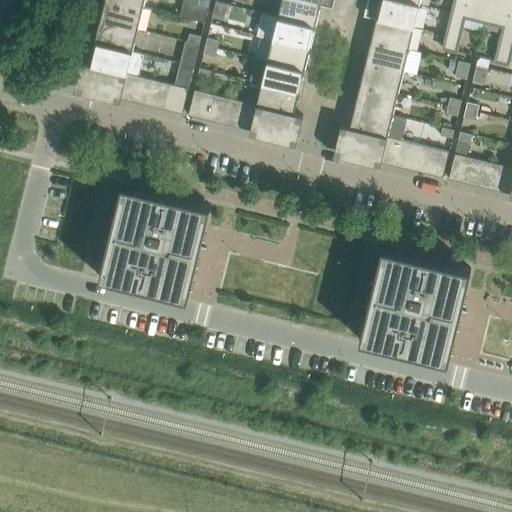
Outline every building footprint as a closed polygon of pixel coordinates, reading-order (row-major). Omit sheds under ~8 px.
[(137,29),(143,6),(116,0),(104,0),(100,20),(137,29)] [(205,22),(208,7),(196,4),(197,0),(184,0),(181,16),(205,22)] [(320,3),(308,0),(281,0),(278,16),(315,25),(320,4),(320,3)] [(376,18),(377,17),(414,26),(419,4),(403,0),(367,0),(364,15),(376,18)] [(464,17),(484,21),(488,0),(467,0),(466,4),(454,1),(447,28),(460,32),(464,17)] [(511,15),(507,14),(509,6),(510,0),(488,0),(484,21),(503,26),(499,41),(511,44),(511,15)] [(216,1),(214,9),(226,11),(228,3),(216,1)] [(226,11),(214,9),(212,16),(224,19),(226,11)] [(315,25),(278,16),(262,12),(256,34),(272,38),(309,47),(315,25)] [(377,17),(376,18),(371,39),(408,48),(414,26),(377,17)] [(100,20),(94,42),(132,51),(137,29),(100,20)] [(447,28),(445,38),(458,41),(460,32),(447,28)] [(199,44),(201,36),(189,33),(187,41),(199,44)] [(219,40),(207,37),(205,45),(217,48),(219,40)] [(309,47),(272,38),(267,60),(304,69),(309,47)] [(456,51),(458,41),(445,38),(443,48),(456,51)] [(371,39),(366,61),(403,70),(408,48),(371,39)] [(185,40),(180,62),(194,66),(197,51),(199,44),(187,41),(185,40)] [(511,44),(499,41),(497,51),(510,54),(511,46),(511,44)] [(93,65),(105,68),(117,70),(127,73),(127,72),(129,73),(138,75),(143,53),(132,51),(94,42),(89,63),(93,65)] [(215,56),(217,48),(205,45),(203,53),(215,56)] [(508,64),(510,54),(497,51),(495,60),(508,64)] [(5,58),(3,69),(14,71),(16,60),(5,58)] [(86,94),(87,89),(93,65),(89,63),(80,60),(73,90),(74,90),(73,91),(86,94)] [(304,69),(267,60),(261,83),(299,92),(304,69)] [(468,71),(470,63),(459,60),(457,68),(468,71)] [(366,61),(360,83),(398,93),(403,70),(366,61)] [(180,62),(175,84),(176,84),(189,87),(192,74),(194,66),(180,62)] [(98,97),(105,68),(93,65),(87,89),(86,94),(98,97)] [(488,67),(476,65),(474,72),(486,75),(488,67)] [(211,70),(200,67),(198,75),(209,78),(211,70)] [(110,100),(111,95),(117,70),(105,68),(98,97),(110,100)] [(468,71),(457,68),(455,76),(467,79),(468,71)] [(121,98),(123,98),(129,73),(127,72),(127,73),(117,70),(111,95),(110,100),(119,102),(119,101),(120,101),(121,98)] [(486,75),(474,72),(472,80),(484,83),(486,75)] [(141,76),(138,75),(129,73),(123,98),(135,101),(141,76)] [(153,78),(141,76),(135,101),(147,104),(153,78)] [(165,81),(153,78),(147,104),(158,107),(165,81)] [(176,84),(165,81),(158,107),(170,110),(176,84)] [(256,104),(266,107),(277,110),(289,113),(293,113),(299,92),(261,83),(256,104)] [(392,115),(398,93),(360,83),(355,105),(392,115)] [(189,87),(176,84),(170,110),(182,113),(189,87)] [(206,92),(194,89),(188,114),(200,117),(206,92)] [(218,94),(206,92),(200,117),(212,120),(218,94)] [(230,97),(218,94),(212,120),(224,123),(230,97)] [(242,100),(230,97),(224,123),(236,126),(242,100)] [(450,97),(448,105),(460,107),(461,100),(450,97)] [(254,103),(242,100),(236,126),(248,129),(254,103)] [(479,104),(467,101),(465,109),(477,112),(479,104)] [(256,104),(254,103),(248,129),(250,129),(249,133),(250,133),(249,134),(258,136),(266,107),(256,104)] [(355,105),(350,126),(354,128),(365,131),(377,134),(387,137),(387,136),(392,115),(355,105)] [(460,107),(448,105),(446,112),(458,115),(460,107)] [(270,139),(277,110),(266,107),(258,136),(270,139)] [(475,119),(477,112),(465,109),(463,117),(475,119)] [(282,142),(289,113),(277,110),(270,139),(282,142)] [(303,115),(293,113),(289,113),(282,142),(295,145),(295,144),(296,144),(296,140),(303,115)] [(346,158),(348,153),(354,128),(350,126),(341,124),(333,154),(334,154),(334,155),(346,158)] [(440,134),(452,137),(454,129),(442,127),(440,134)] [(358,161),(365,131),(354,128),(348,153),(346,158),(358,161)] [(370,164),(371,159),(377,134),(365,131),(358,161),(370,164)] [(455,152),(467,155),(472,134),(460,131),(455,152)] [(381,161),(383,162),(389,136),(387,136),(387,137),(377,134),(371,159),(370,164),(379,166),(380,165),(381,161)] [(401,139),(389,136),(383,162),(395,165),(401,139)] [(395,165),(407,167),(413,142),(401,139),(395,165)] [(425,145),(413,142),(407,167),(419,170),(425,145)] [(419,170),(431,173),(437,148),(425,145),(419,170)] [(449,151),(437,148),(431,173),(443,176),(449,151)] [(455,152),(448,178),(461,181),(467,155),(455,152)] [(479,158),(467,155),(461,181),(473,184),(479,158)] [(491,161),(479,158),(473,184),(484,186),(491,161)] [(502,164),(491,161),(484,186),(496,189),(502,164)] [(496,189),(508,192),(511,176),(511,166),(502,164),(496,189)] [(210,204),(121,183),(98,276),(187,298),(210,204)] [(447,361),(470,268),(381,246),(358,339),(447,361)]
